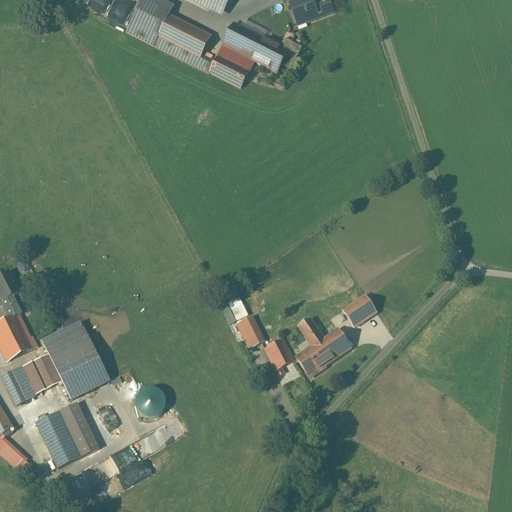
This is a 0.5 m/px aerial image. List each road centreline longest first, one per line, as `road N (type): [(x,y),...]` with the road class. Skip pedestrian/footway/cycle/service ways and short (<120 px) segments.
road 1 (unclassified): [(457,273),(299,436),(260,511)]
road 2 (unclassified): [(457,273),(378,0)]
